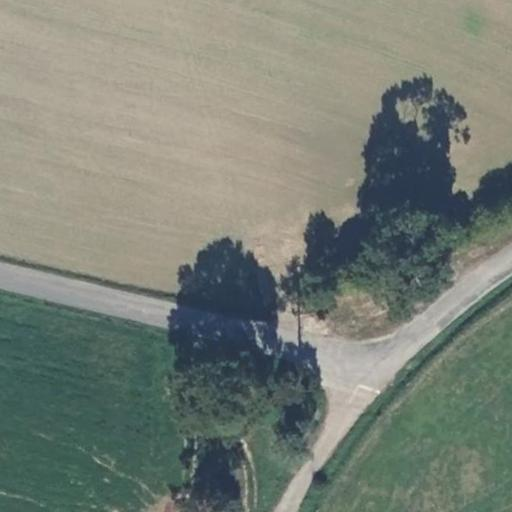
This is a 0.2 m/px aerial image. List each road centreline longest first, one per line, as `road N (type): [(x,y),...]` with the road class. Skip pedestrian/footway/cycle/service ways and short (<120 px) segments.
road 1 (tertiary): [(0,277),(365,363)]
road 2 (tertiary): [(365,363),(397,349),(511,258)]
road 3 (unclassified): [(365,363),(360,388),(286,511)]
